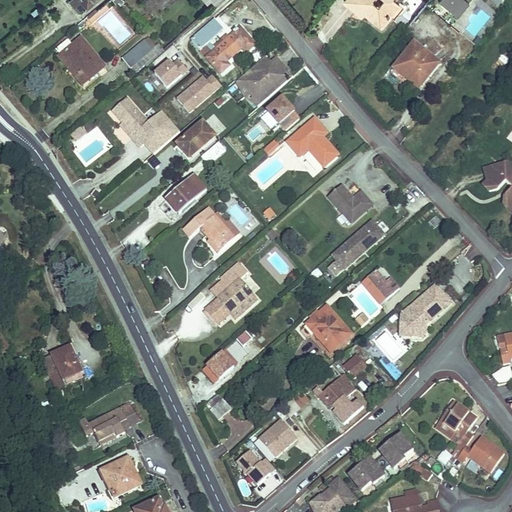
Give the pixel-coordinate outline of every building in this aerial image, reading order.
[(69,0),(81,12),(87,7),(95,0),(69,0)] [(345,0),(345,1),(357,11),(361,6),(364,9),(365,13),(371,18),(372,17),(380,24),(386,16),(389,19),(391,18),(390,17),(399,5),(393,0),(345,0)] [(439,0),(439,1),(452,13),(460,3),(466,8),(470,4),(465,0),(439,0)] [(344,2),(360,19),(365,13),(364,9),(361,6),(357,11),(345,1),(344,2)] [(452,13),(458,17),(466,8),(460,3),(452,13)] [(87,19),(89,22),(107,7),(104,4),(87,19)] [(371,18),(382,28),(389,19),(386,16),(380,24),(372,17),(371,18)] [(191,41),(201,52),(210,43),(224,31),(215,20),(191,41)] [(201,52),(221,75),(229,67),(226,63),(242,49),(246,53),(255,46),(241,29),(238,32),(237,30),(233,34),(234,35),(230,39),(228,36),(223,40),(225,43),(217,51),(214,48),(210,43),(201,52)] [(146,65),(147,67),(165,51),(159,44),(155,47),(148,38),(123,59),(135,74),(146,65)] [(72,67),(86,83),(105,68),(82,40),(80,42),(78,40),(71,46),(69,42),(57,51),(62,57),(60,59),(69,70),(72,67)] [(214,48),(217,51),(225,43),(223,40),(214,48)] [(406,75),(421,87),(440,64),(414,43),(393,70),(403,78),(406,75)] [(266,57),(260,62),(264,67),(267,67),(278,79),(278,83),(281,88),(287,82),(283,77),(288,72),(276,58),(271,63),(266,57)] [(155,76),(167,90),(188,71),(179,61),(173,66),(170,63),(164,68),(155,76)] [(260,62),(239,80),(261,105),(281,88),(278,83),(278,79),(267,67),(264,67),(260,62)] [(69,70),(82,86),(86,83),(72,67),(69,70)] [(190,72),(194,76),(199,73),(195,68),(190,72)] [(403,78),(419,90),(421,87),(406,75),(403,78)] [(177,100),(189,114),(221,87),(213,77),(207,82),(204,78),(177,100)] [(258,108),(261,105),(239,80),(236,83),(244,98),(258,108)] [(216,103),(219,107),(224,102),(221,98),(216,103)] [(285,132),(300,119),(283,98),(268,111),(285,132)] [(123,124),(134,136),(132,138),(140,148),(145,145),(158,133),(167,144),(180,133),(163,113),(149,124),(128,99),(113,112),(123,124)] [(318,108),(323,113),(329,109),(324,103),(318,108)] [(213,113),(205,120),(218,134),(226,127),(213,113)] [(309,151),(324,168),(339,156),(323,138),(321,140),(318,136),(324,130),(315,119),(287,143),(300,158),(309,151)] [(203,123),(177,145),(184,154),(187,151),(192,157),(216,137),(203,123)] [(121,126),(132,138),(134,136),(123,124),(121,126)] [(73,133),(79,141),(86,135),(81,127),(73,133)] [(324,130),(318,136),(321,140),(323,138),(328,134),(324,130)] [(70,135),(76,143),(79,141),(73,133),(70,135)] [(145,145),(154,155),(167,144),(158,133),(145,145)] [(219,144),(225,150),(228,148),(222,141),(219,144)] [(271,144),(276,150),(280,146),(275,141),(271,144)] [(202,158),(209,166),(226,151),(219,144),(202,158)] [(263,151),(268,156),(276,150),(271,144),(263,151)] [(313,177),(323,168),(308,151),(298,160),(313,177)] [(483,186),(489,192),(498,190),(506,182),(511,187),(511,188),(509,191),(511,193),(508,196),(505,196),(504,205),(511,212),(511,167),(507,164),(501,165),(504,176),(489,180),(483,186)] [(484,170),(487,182),(489,180),(504,176),(501,165),(484,170)] [(166,199),(179,215),(206,191),(193,175),(166,199)] [(329,198),(352,224),(373,206),(362,193),(354,200),(342,186),(329,198)] [(93,194),(98,199),(102,195),(98,191),(93,194)] [(392,206),(396,211),(402,206),(397,201),(392,206)] [(261,213),(269,221),(275,215),(267,207),(261,213)] [(204,212),(211,219),(215,216),(209,209),(204,212)] [(210,241),(220,252),(235,239),(215,216),(211,219),(204,212),(186,229),(192,236),(200,229),(210,241)] [(215,216),(235,239),(240,235),(229,222),(227,224),(217,214),(215,216)] [(329,269),(337,277),(344,270),(345,271),(385,236),(372,221),(332,256),(337,262),(329,269)] [(190,239),(192,236),(186,229),(183,231),(190,239)] [(267,235),(272,242),(278,237),(272,230),(267,235)] [(208,243),(218,254),(220,252),(210,241),(208,243)] [(230,315),(235,320),(258,301),(241,281),(248,274),(241,266),(223,281),(230,289),(225,294),(206,311),(218,325),(230,315)] [(312,274),(317,280),(323,275),(317,269),(312,274)] [(368,278),(387,300),(399,289),(391,279),(386,283),(376,271),(368,278)] [(362,283),(381,305),(387,300),(368,278),(362,283)] [(218,286),(225,294),(230,289),(223,281),(218,286)] [(3,287),(0,289),(0,295),(1,297),(8,290),(4,285),(3,287)] [(412,333),(411,338),(421,339),(426,335),(426,326),(430,323),(428,320),(431,318),(433,320),(451,304),(435,286),(401,316),(401,326),(406,326),(412,333)] [(319,334),(333,351),(351,335),(327,307),(319,314),(318,312),(310,319),(312,321),(307,325),(314,334),(318,331),(320,334),(319,334)] [(356,320),(361,326),(368,320),(363,314),(356,320)] [(400,337),(411,338),(412,333),(406,326),(401,326),(400,337)] [(314,334),(331,353),(333,351),(319,334),(320,334),(318,331),(314,334)] [(241,346),(250,355),(261,345),(253,335),(241,346)] [(509,360),(511,359),(511,335),(497,338),(503,366),(510,364),(509,360)] [(0,352),(8,348),(5,343),(0,345),(0,352)] [(67,388),(88,378),(85,371),(82,372),(78,364),(76,364),(75,362),(77,362),(70,347),(52,356),(67,388)] [(225,351),(203,371),(215,384),(219,380),(220,381),(238,365),(225,351)] [(343,368),(354,380),(368,368),(356,356),(343,368)] [(58,392),(67,388),(53,357),(44,361),(58,392)] [(492,378),(498,386),(511,382),(511,374),(511,368),(503,370),(492,378)] [(355,392),(342,377),(319,398),(331,411),(334,408),(336,410),(333,413),(344,425),(364,408),(357,401),(352,406),(347,401),(350,398),(349,397),(355,392)] [(313,392),(319,398),(323,394),(318,388),(313,392)] [(293,400),(300,409),(309,401),(301,393),(293,400)] [(205,405),(210,411),(223,399),(218,394),(205,405)] [(210,411),(219,420),(231,409),(223,399),(210,411)] [(290,418),(300,409),(293,400),(282,410),(290,418)] [(468,433),(477,420),(453,403),(435,429),(458,446),(455,449),(462,453),(466,447),(474,437),(468,433)] [(86,420),(79,424),(86,438),(94,434),(99,444),(115,435),(117,438),(125,434),(123,431),(140,423),(130,405),(89,426),(86,420)] [(277,414),(282,420),(287,415),(282,410),(277,414)] [(259,441),(275,459),(297,439),(281,421),(259,441)] [(100,447),(117,438),(115,435),(99,444),(100,447)] [(395,470),(398,468),(402,473),(410,467),(403,459),(413,451),(400,435),(380,452),(385,459),(387,457),(391,461),(389,463),(395,470)] [(468,458),(491,474),(504,455),(481,438),(472,451),(466,447),(462,453),(457,460),(463,464),(468,458)] [(254,445),(270,464),(275,459),(259,441),(254,445)] [(248,475),(258,487),(276,471),(270,464),(266,459),(260,464),(250,452),(237,463),(245,472),(248,472),(248,475)] [(129,458),(101,472),(115,500),(139,488),(131,472),(134,470),(129,458)] [(370,459),(349,476),(362,492),(372,484),(378,492),(386,486),(382,481),(385,478),(380,472),(377,473),(374,469),(376,467),(370,459)] [(420,476),(428,482),(433,475),(415,463),(412,468),(416,472),(420,476)] [(131,472),(139,488),(142,486),(134,470),(131,472)] [(311,505),(314,511),(349,511),(346,508),(356,501),(339,480),(329,488),(331,490),(326,494),(325,498),(323,500),(321,498),(321,497),(311,505)] [(391,502),(392,511),(439,511),(437,501),(427,503),(428,506),(421,507),(417,490),(405,493),(406,499),(391,502)] [(167,511),(165,507),(163,508),(159,510),(155,502),(135,511),(167,511)]
